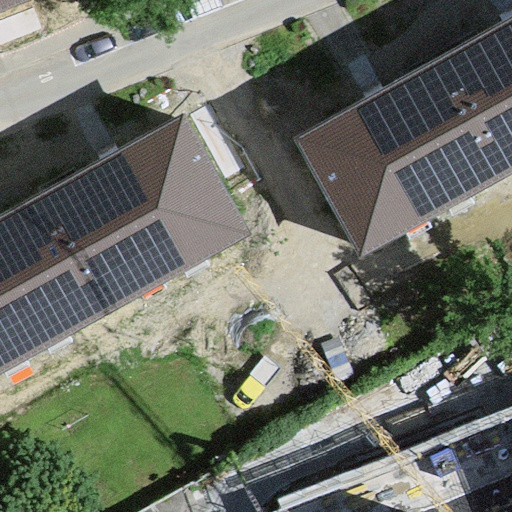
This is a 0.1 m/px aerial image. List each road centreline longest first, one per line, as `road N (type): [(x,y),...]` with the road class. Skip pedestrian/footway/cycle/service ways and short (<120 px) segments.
road 1 (unknown): [(252,511),(274,473),(511,337)]
road 2 (residential): [(264,0),(0,103)]
